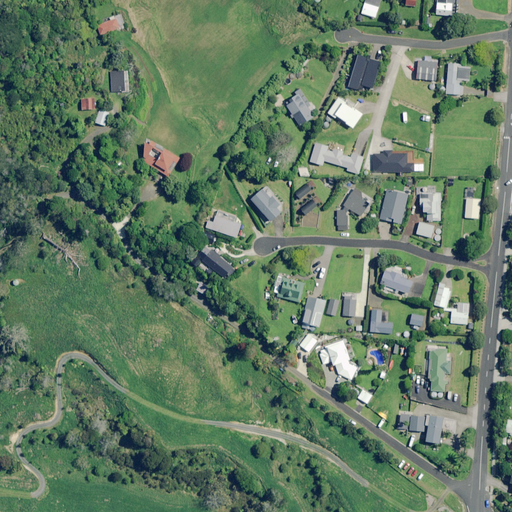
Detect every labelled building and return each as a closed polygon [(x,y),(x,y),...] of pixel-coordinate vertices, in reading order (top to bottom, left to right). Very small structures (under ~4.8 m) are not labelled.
[(364,0),(361,13),(375,17),(380,0),(364,0)] [(437,2),(436,14),(451,15),(452,2),(437,2)] [(97,25),(101,35),(120,27),(116,17),(97,25)] [(358,53),(348,86),(361,90),(362,84),(372,88),(380,61),(370,58),(371,55),(368,54),(367,56),(358,53)] [(418,60),(417,79),(435,81),(437,62),(418,60)] [(448,63),(445,93),(463,95),(464,84),(461,84),(462,79),(469,80),(471,66),(463,66),(463,64),(448,63)] [(124,69),(110,70),(112,91),(126,90),(124,69)] [(284,102),(300,126),(315,116),(309,107),(311,105),(300,88),(295,91),(297,94),(284,102)] [(81,98),(81,108),(95,108),(94,97),(81,98)] [(328,113),(353,129),(363,114),(338,97),(328,113)] [(99,109),(95,122),(105,125),(109,112),(99,109)] [(144,161),(168,176),(179,158),(146,138),(144,161)] [(316,143),(310,162),(323,165),(324,161),(347,168),(347,170),(358,174),(363,157),(352,154),(351,157),(343,154),(343,151),(333,148),(332,152),(327,150),(328,147),(316,143)] [(373,153),(373,173),(414,172),(414,163),(407,163),(407,153),(392,153),(392,150),(383,150),(383,153),(373,153)] [(299,199),(311,190),(307,184),(295,193),(299,199)] [(349,209),(361,216),(369,203),(362,198),(361,191),(355,187),(343,205),(345,206),(343,210),(336,210),(336,225),(339,225),(338,230),(347,230),(347,226),(348,226),(348,215),(347,215),(347,213),(349,209)] [(250,199),(270,222),(281,212),(277,207),(280,204),(272,195),(270,197),(262,189),(250,199)] [(388,189),(380,219),(401,224),(409,194),(388,189)] [(427,220),(441,220),(441,193),(419,192),(419,206),(423,207),(423,211),(428,211),(427,220)] [(467,198),(465,218),(478,219),(479,211),(480,211),(481,199),(467,198)] [(300,209),(306,215),(318,205),(312,199),(300,209)] [(205,228),(236,238),(240,225),(234,223),(236,216),(217,210),(213,221),(207,220),(205,228)] [(420,222),(416,234),(431,238),(434,226),(420,222)] [(214,271),(224,278),(233,267),(220,257),(221,256),(211,248),(202,260),(205,263),(201,268),(211,276),(214,271)] [(381,282),(408,292),(413,280),(399,275),(401,272),(392,269),(392,271),(386,269),(381,282)] [(305,282),(284,276),(278,296),(300,302),(305,282)] [(440,283),(434,304),(446,307),(451,292),(449,291),(449,288),(445,287),(445,284),(440,283)] [(326,298),(309,294),(302,320),(319,325),(326,298)] [(331,298),(326,313),(335,316),(340,301),(331,298)] [(344,299),(342,316),(355,317),(357,300),(344,299)] [(459,308),(452,308),(451,323),(468,324),(469,309),(459,308)] [(382,310),(372,309),(370,332),(392,334),(393,323),(388,322),(388,323),(381,323),(382,311),(382,310)] [(422,327),(424,316),(412,314),(410,324),(411,324),(422,327)] [(300,345),(309,352),(318,341),(308,334),(300,345)] [(294,348),(298,342),(294,339),(289,344),(294,348)] [(328,350),(319,353),(323,364),(332,361),(332,363),(335,363),(338,373),(350,379),(356,368),(348,365),(347,359),(348,359),(343,341),(327,346),(328,350)] [(431,390),(445,391),(445,383),(448,383),(448,379),(445,379),(445,373),(451,373),(452,356),(447,355),(448,347),(443,347),(444,345),(426,344),(425,370),(427,370),(427,377),(430,377),(430,381),(431,381),(431,390)] [(357,398),(367,404),(372,396),(362,390),(357,398)] [(443,415),(429,413),(426,441),(440,442),(441,432),(443,418),(443,415)] [(401,414),(400,423),(409,424),(410,415),(401,414)] [(425,415),(412,414),(411,429),(425,430),(425,415)] [(456,419),(443,418),(441,432),(455,433),(456,419)]
